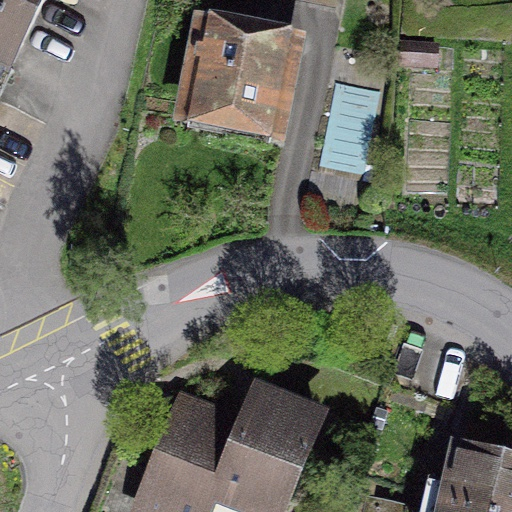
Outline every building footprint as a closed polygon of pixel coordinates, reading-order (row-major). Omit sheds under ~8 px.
[(0,0),(0,84),(10,89),(52,0),(0,0)] [(285,142),(307,31),(196,9),(173,119),(285,142)] [(441,48),(404,43),(400,69),(437,74),(441,48)] [(278,511),(317,419),(257,395),(244,427),(185,403),(140,511),(278,511)] [(511,437),(469,428),(449,511),(511,511),(511,470),(506,470),(511,445),(511,437)] [(404,511),(406,506),(389,503),(386,511),(404,511)]
